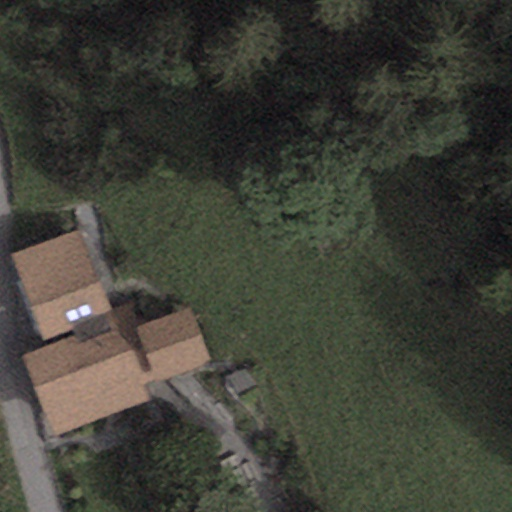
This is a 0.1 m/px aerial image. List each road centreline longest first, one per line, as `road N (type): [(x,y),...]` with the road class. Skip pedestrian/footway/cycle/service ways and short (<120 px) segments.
road 1 (residential): [(0,311),(22,415),(56,511)]
road 2 (residential): [(0,148),(0,296)]
